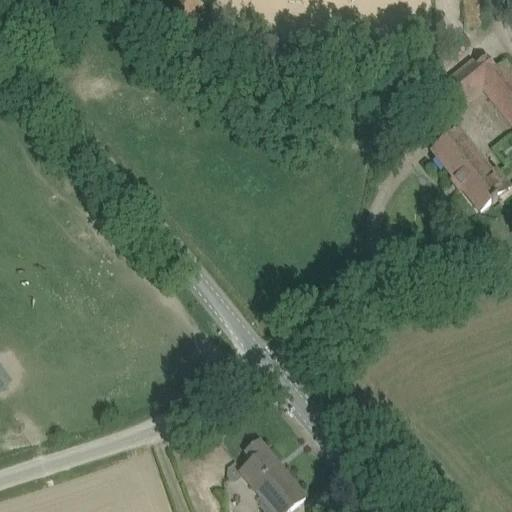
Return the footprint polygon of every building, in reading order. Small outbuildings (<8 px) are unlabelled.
[(171,20),(167,18),(161,30),(183,41),(201,6),(188,0),(175,0),(173,6),(177,8),(171,20)] [(457,56),(446,43),(444,41),(437,47),(431,52),(444,67),(457,56)] [(483,86),(511,123),(511,68),(507,62),(498,68),(489,58),(477,67),(474,63),(432,97),(447,116),(483,86)] [(457,138),(435,156),(481,214),(491,207),(493,209),(499,205),(497,202),(509,192),(496,175),(490,179),(457,138)] [(2,363),(0,363),(0,390),(13,384),(2,363)] [(273,511),(292,511),(306,500),(283,472),(281,473),(266,455),(268,453),(262,446),(257,446),(250,452),(249,457),(254,463),(242,473),(273,511)]
